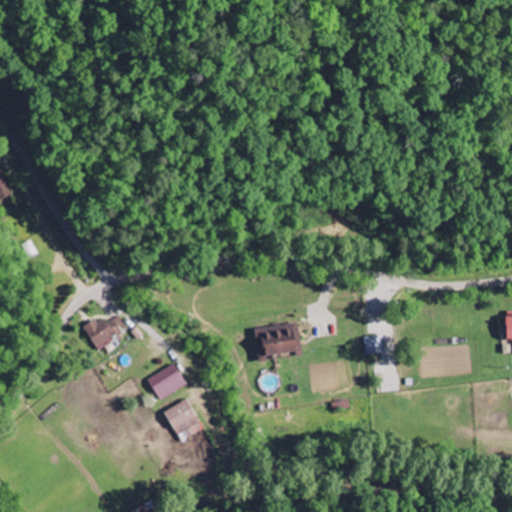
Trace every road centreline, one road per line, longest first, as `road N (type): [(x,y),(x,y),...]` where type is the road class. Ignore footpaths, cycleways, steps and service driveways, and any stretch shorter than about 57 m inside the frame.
road 1 (secondary): [(0,412),(42,367),(76,306),(144,274),(271,255),(413,283),(511,281)]
road 2 (residential): [(110,284),(0,123)]
